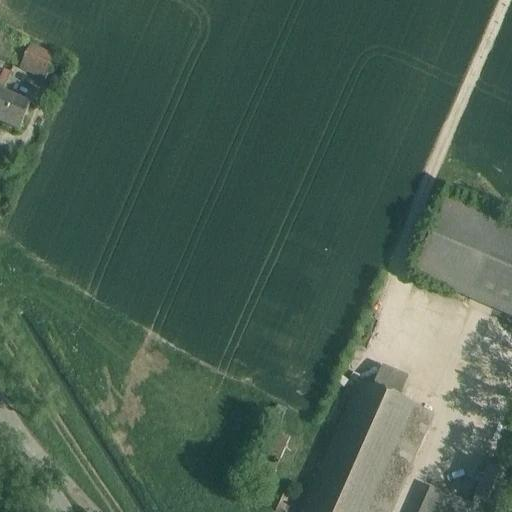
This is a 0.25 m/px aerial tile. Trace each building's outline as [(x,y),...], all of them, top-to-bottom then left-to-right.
[(31,49),(21,71),(42,81),(52,60),(54,57),(36,49),(32,47),(31,49)] [(2,93),(0,97),(0,124),(20,132),(31,105),(2,93)] [(511,229),(447,201),(415,276),(511,318),(511,229)] [(390,511),(433,416),(400,401),(410,379),(383,367),(373,389),(358,383),(301,511),(390,511)] [(268,491),(268,490),(290,439),(267,430),(245,481),(268,491)] [(420,511),(499,511),(511,484),(511,483),(487,472),(471,508),(430,490),(420,511)]
